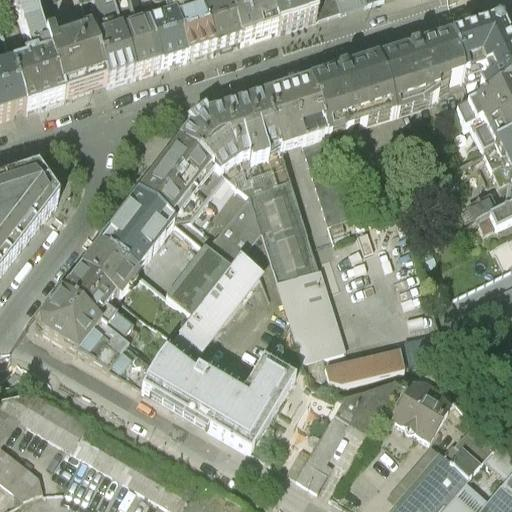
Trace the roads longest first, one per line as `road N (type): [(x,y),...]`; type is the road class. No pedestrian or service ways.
road 1 (residential): [(91,125),(492,0)]
road 2 (residential): [(0,332),(301,511)]
road 3 (residential): [(0,317),(107,177),(91,125)]
